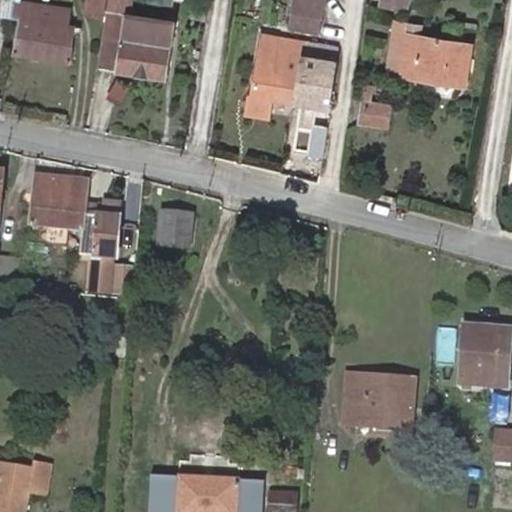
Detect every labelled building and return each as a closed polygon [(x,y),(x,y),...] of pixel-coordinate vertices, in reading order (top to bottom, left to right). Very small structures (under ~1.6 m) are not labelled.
[(23,7),(16,55),(68,63),(73,28),(68,28),(72,3),(52,0),(51,10),(23,7)] [(100,13),(101,0),(84,0),(84,10),(100,13)] [(106,0),(96,67),(164,77),(172,23),(126,16),(129,0),(106,0)] [(290,0),(286,26),(318,30),(318,22),(322,0),(290,0)] [(395,22),(388,66),(462,80),(470,41),(472,32),(425,24),(427,14),(397,7),(395,22)] [(276,101),(293,104),(297,77),(286,75),(288,59),(300,60),(315,62),(316,44),(263,36),(253,98),(250,98),(246,117),(273,120),(276,101)] [(297,77),(293,104),(327,109),(335,46),(316,44),(315,62),(300,60),(297,77)] [(286,75),(297,77),(300,60),(288,59),(286,75)] [(368,70),(366,84),(376,85),(378,72),(368,70)] [(388,127),(394,88),(366,84),(359,123),(388,127)] [(311,149),(291,145),(288,162),(308,166),(311,149)] [(29,227),(61,231),(71,233),(78,235),(80,214),(81,209),(84,181),(37,174),(29,227)] [(103,211),(81,209),(80,214),(115,219),(117,205),(102,203),(103,211)] [(115,219),(80,214),(78,235),(71,233),(71,252),(93,255),(91,268),(106,269),(109,257),(115,219)] [(193,218),(158,215),(157,245),(190,247),(193,218)] [(0,254),(0,281),(14,284),(18,257),(0,254)] [(112,260),(110,289),(131,290),(133,261),(112,260)] [(65,323),(69,301),(62,299),(31,293),(27,314),(65,323)] [(465,327),(461,384),(504,388),(510,330),(465,327)] [(354,373),(353,391),(368,392),(369,375),(354,373)] [(368,392),(353,391),(351,423),(366,425),(408,428),(412,379),(369,375),(368,392)] [(511,425),(493,424),(490,454),(511,455),(511,425)] [(123,430),(121,465),(152,466),(153,433),(123,430)] [(32,468),(1,464),(0,469),(0,511),(29,511),(33,496),(48,499),(52,466),(34,463),(32,468)] [(300,478),(299,488),(308,489),(308,478),(300,478)] [(252,511),(253,493),(157,485),(154,511),(252,511)]
